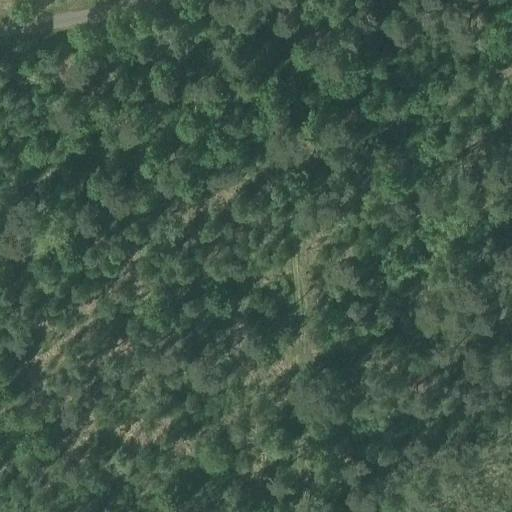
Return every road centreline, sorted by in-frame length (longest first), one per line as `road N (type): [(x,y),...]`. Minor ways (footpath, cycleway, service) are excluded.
road 1 (track): [(302,511),(289,0)]
road 2 (unclassified): [(0,27),(126,0)]
